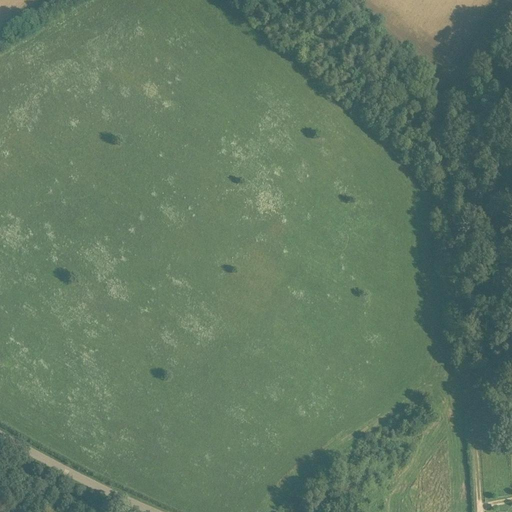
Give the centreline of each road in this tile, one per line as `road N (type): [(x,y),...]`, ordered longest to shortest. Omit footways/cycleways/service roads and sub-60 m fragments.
road 1 (track): [(478,511),(452,192),(437,101),(421,82)]
road 2 (unclassified): [(154,511),(0,435)]
